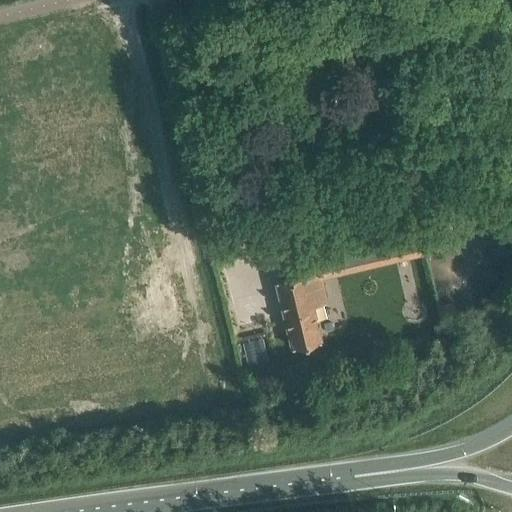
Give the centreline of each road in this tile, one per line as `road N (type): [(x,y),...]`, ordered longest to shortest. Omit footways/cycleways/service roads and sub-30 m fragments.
road 1 (track): [(229,260),(157,0)]
road 2 (motorway): [(388,480),(133,511)]
road 3 (motorway): [(511,427),(388,480)]
road 4 (motorway): [(511,488),(464,474),(388,480)]
